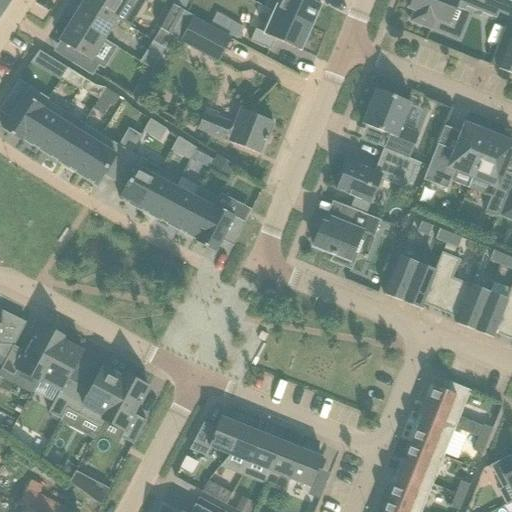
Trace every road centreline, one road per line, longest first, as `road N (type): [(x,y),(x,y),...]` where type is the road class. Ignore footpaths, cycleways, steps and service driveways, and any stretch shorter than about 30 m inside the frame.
road 1 (unclassified): [(427,334),(257,259),(346,48)]
road 2 (residential): [(0,143),(215,268)]
road 3 (residential): [(194,377),(0,280)]
road 4 (residential): [(374,448),(194,377)]
road 5 (residential): [(511,115),(346,48)]
road 6 (residential): [(127,511),(194,377)]
road 7 (residential): [(427,334),(374,448)]
